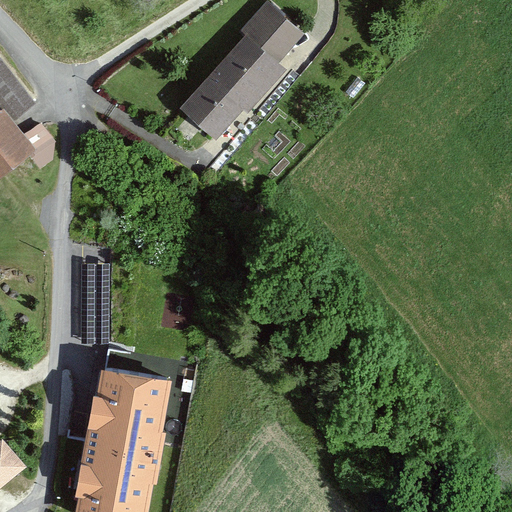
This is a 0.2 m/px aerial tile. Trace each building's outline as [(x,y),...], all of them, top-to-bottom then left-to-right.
[(272,0),(270,0),(248,25),(283,56),(307,31),(272,0)] [(248,25),(179,103),(219,138),(251,102),(259,109),(296,67),(283,56),(248,25)] [(0,52),(0,101),(13,118),(36,100),(0,52)] [(0,176),(35,151),(13,118),(0,101),(0,176)] [(136,511),(161,361),(95,351),(70,500),(136,511)] [(3,439),(0,441),(0,490),(27,467),(3,439)]
